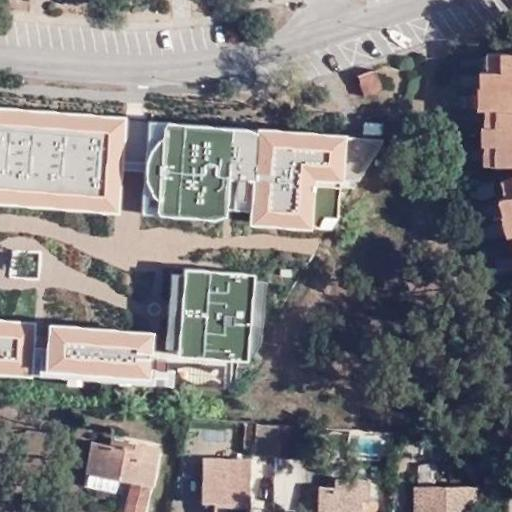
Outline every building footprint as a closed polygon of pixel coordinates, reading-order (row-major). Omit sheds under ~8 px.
[(377,52),(363,55),(370,79),(384,77),(377,52)] [(129,113),(0,103),(0,201),(121,212),(129,113)] [(342,133),(146,119),(139,212),(225,217),(227,209),(246,209),(245,225),(308,228),(312,180),(341,181),(342,133)] [(252,272),(182,269),(175,354),(244,359),(252,272)] [(0,371),(176,385),(177,367),(168,366),(169,357),(152,356),(154,329),(48,320),(46,345),(35,344),(37,319),(0,315),(0,371)] [(271,438),(273,411),(251,409),(250,424),(256,426),(256,437),(271,438)] [(294,445),(297,413),(273,411),(271,438),(271,445),(294,445)] [(121,497),(138,500),(145,472),(146,472),(153,435),(108,424),(106,432),(83,427),(76,459),(126,467),(121,497)] [(242,511),(245,450),(199,448),(199,493),(209,494),(208,511),(242,511)] [(249,455),(249,511),(274,511),(274,455),(249,455)] [(356,511),(358,486),(325,485),(324,494),(315,494),(314,511),(356,511)] [(462,509),(462,487),(406,485),(406,511),(448,511),(449,509),(462,509)]
